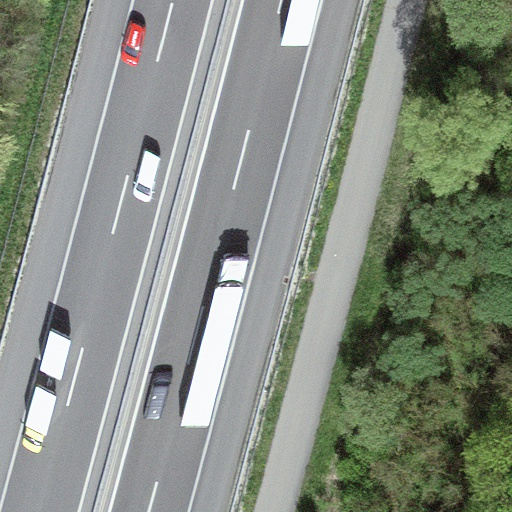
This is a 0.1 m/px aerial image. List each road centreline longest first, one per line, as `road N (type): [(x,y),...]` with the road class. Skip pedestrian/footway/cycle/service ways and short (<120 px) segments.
road 1 (motorway): [(172,0),(38,511)]
road 2 (motorway): [(148,511),(281,0)]
